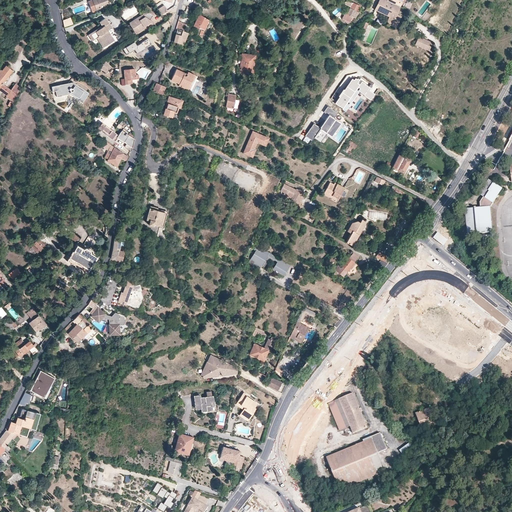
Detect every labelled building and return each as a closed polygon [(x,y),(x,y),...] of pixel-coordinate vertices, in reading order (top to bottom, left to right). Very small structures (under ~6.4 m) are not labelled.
[(92,12),(97,10),(106,6),(103,0),(93,0),(88,2),(90,7),(92,12)] [(400,17),(396,15),(400,7),(387,1),(385,0),(379,0),(375,9),(389,16),(385,24),(395,28),(400,17)] [(360,6),(352,2),(349,10),(347,9),(347,11),(348,12),(347,14),(345,13),(343,18),(349,21),(352,16),(355,17),(360,6)] [(168,11),(164,5),(157,9),(161,15),(168,11)] [(154,24),(152,22),(153,20),(154,18),(156,15),(148,10),(129,23),(136,34),(148,26),(149,27),(154,24)] [(209,20),(199,14),(196,20),(193,26),(204,30),(209,20)] [(100,37),(107,47),(116,41),(113,36),(116,34),(106,19),(100,23),(104,27),(101,29),(100,30),(99,29),(89,35),(93,41),(98,39),(100,37)] [(186,25),(177,23),(175,29),(177,30),(184,32),(186,25)] [(184,41),(187,33),(184,32),(177,30),(176,34),(173,42),(183,45),(184,41)] [(433,43),(418,36),(414,45),(429,52),(433,43)] [(104,49),(107,47),(100,37),(98,39),(104,49)] [(153,44),(149,37),(137,45),(134,42),(124,49),(127,53),(134,49),(138,54),(153,44)] [(253,74),(255,56),(242,54),(240,73),(253,74)] [(107,72),(111,65),(106,62),(102,69),(107,72)] [(10,108),(19,88),(14,85),(11,90),(6,87),(3,85),(2,83),(12,71),(3,64),(0,67),(0,89),(8,96),(7,96),(13,100),(10,104),(9,104),(8,106),(10,108)] [(130,79),(131,79),(138,78),(138,74),(135,74),(135,69),(124,69),(125,83),(128,83),(130,83),(130,79)] [(188,90),(195,75),(188,72),(187,74),(176,69),(174,74),(171,80),(180,84),(182,85),(181,86),(188,90)] [(2,83),(3,85),(13,72),(12,71),(2,83)] [(198,76),(195,75),(188,90),(190,91),(198,76)] [(354,80),(352,79),(345,90),(344,90),(339,97),(340,97),(336,104),(343,109),(343,110),(346,112),(360,92),(365,95),(364,96),(371,100),(379,88),(374,84),(373,86),(371,88),(362,82),(360,85),(358,83),(360,80),(358,79),(357,80),(356,78),(354,80)] [(360,80),(358,83),(360,85),(362,82),(371,88),(373,86),(371,84),(369,86),(360,79),(360,80)] [(159,84),(157,83),(153,90),(158,92),(158,91),(163,93),(166,87),(159,84)] [(87,93),(74,84),(73,86),(68,84),(58,86),(59,91),(56,91),(57,97),(61,96),(61,95),(70,93),(82,101),(87,93)] [(81,102),(82,101),(70,93),(61,95),(61,96),(69,94),(81,102)] [(229,95),(227,108),(234,109),(236,96),(229,95)] [(183,101),(168,96),(164,111),(163,115),(172,118),(174,113),(176,114),(178,108),(181,109),(183,101)] [(314,123),(305,136),(312,140),(314,137),(320,142),(327,133),(331,136),(340,124),(335,119),(339,114),(328,106),(323,113),(328,117),(320,128),(314,123)] [(134,142),(135,138),(122,130),(119,135),(117,134),(111,129),(102,122),(99,126),(98,126),(97,128),(100,131),(98,133),(113,144),(118,138),(121,140),(124,142),(122,144),(130,149),(131,151),(134,142)] [(268,139),(258,134),(258,135),(256,134),(257,134),(253,132),(243,154),(252,157),(255,150),(254,149),(257,143),(265,146),(268,139)] [(123,153),(114,147),(104,139),(99,145),(108,151),(104,156),(107,158),(113,162),(115,164),(120,158),(124,161),(127,156),(123,153)] [(349,156),(356,145),(350,141),(346,144),(345,147),(342,151),(349,156)] [(399,155),(392,168),(403,173),(409,160),(399,155)] [(467,235),(493,232),(490,208),(504,188),(489,179),(479,194),(483,197),(480,202),(480,207),(477,207),(477,206),(473,206),(473,207),(465,208),(467,235)] [(334,197),(340,200),(346,189),(339,185),(337,187),(335,186),(332,184),(326,195),(333,199),(334,197)] [(293,193),(282,187),(278,195),(289,200),(286,207),(287,207),(295,192),(294,192),(293,193)] [(382,201),(387,191),(379,187),(374,196),(382,201)] [(301,195),(297,193),(295,192),(287,207),(295,211),(298,206),(296,205),(298,201),(299,202),(300,200),(299,199),(301,195)] [(151,235),(156,238),(161,226),(164,212),(156,210),(150,208),(147,219),(150,220),(149,224),(153,225),(154,224),(155,224),(151,235)] [(305,216),(300,213),(297,219),(301,221),(305,216)] [(349,238),(345,246),(352,249),(366,228),(366,227),(365,226),(365,225),(366,225),(365,224),(364,224),(363,224),(363,225),(362,225),(361,224),(359,228),(357,227),(351,228),(346,236),(349,238)] [(448,240),(437,232),(433,238),(444,246),(448,240)] [(117,238),(115,238),(113,248),(111,258),(112,259),(116,259),(116,260),(122,261),(123,252),(118,251),(120,243),(121,235),(118,235),(117,238)] [(45,251),(38,244),(31,251),(38,258),(45,251)] [(259,268),(266,256),(259,251),(260,249),(261,247),(255,244),(253,248),(256,250),(249,263),(259,268)] [(70,258),(90,271),(93,265),(95,262),(96,263),(99,259),(98,259),(99,257),(93,253),(92,251),(88,248),(86,249),(85,249),(79,245),(75,251),(74,250),(70,256),(71,257),(70,258)] [(276,262),(277,260),(260,249),(259,251),(266,256),(276,262)] [(356,261),(350,256),(346,261),(352,265),(356,261)] [(372,260),(382,265),(385,261),(374,256),(374,257),(372,260)] [(88,273),(90,271),(70,258),(69,261),(77,266),(80,268),(88,273)] [(276,262),(271,269),(282,276),(288,267),(277,260),(276,262)] [(346,261),(344,260),(337,269),(335,268),(333,271),(334,271),(332,273),(341,280),(352,266),(352,265),(346,261)] [(40,276),(43,279),(48,274),(45,271),(40,276)] [(11,279),(15,284),(22,277),(18,273),(11,279)] [(22,293),(24,296),(41,280),(39,277),(22,293)] [(122,293),(118,303),(127,306),(128,304),(139,308),(141,302),(138,292),(141,291),(140,286),(136,286),(134,286),(133,287),(127,285),(124,294),(122,293)] [(88,305),(87,306),(89,308),(90,306),(93,309),(100,300),(95,297),(93,297),(88,305)] [(296,321),(300,323),(305,312),(307,309),(303,306),(296,321)] [(46,324),(37,313),(38,312),(34,308),(27,313),(33,320),(29,323),(36,332),(40,329),(44,326),(46,324)] [(125,322),(125,316),(115,312),(112,316),(107,315),(106,315),(98,308),(91,316),(99,323),(103,318),(110,319),(110,335),(120,335),(120,324),(124,324),(125,322)] [(93,326),(79,314),(78,316),(81,319),(87,325),(83,329),(87,333),(93,326)] [(81,319),(78,316),(73,320),(77,324),(78,323),(81,319)] [(16,323),(13,320),(12,318),(5,324),(6,325),(12,332),(16,328),(18,326),(16,323)] [(296,321),(289,337),(300,343),(300,342),(307,328),(308,328),(300,323),(296,321)] [(87,333),(83,329),(78,323),(77,324),(74,327),(68,333),(77,343),(87,333)] [(265,332),(263,331),(255,328),(252,336),(255,337),(257,333),(264,336),(265,332)] [(307,328),(300,342),(301,343),(309,329),(307,328)] [(306,339),(310,341),(315,332),(311,330),(306,339)] [(33,343),(28,338),(17,348),(15,346),(10,350),(17,357),(24,351),(28,348),(33,343)] [(271,350),(275,341),(272,340),(270,339),(268,338),(264,347),(256,344),(251,355),(266,361),(271,350)] [(40,351),(38,349),(33,343),(28,348),(35,356),(40,351)] [(229,369),(231,364),(210,355),(207,361),(210,363),(203,376),(203,377),(218,375),(218,371),(221,371),(222,374),(229,373),(229,369)] [(238,372),(238,370),(239,368),(231,364),(229,369),(229,373),(222,374),(221,371),(218,371),(218,375),(203,377),(203,379),(238,374),(238,372)] [(40,370),(30,390),(45,397),(55,377),(40,370)] [(271,378),(267,385),(277,390),(280,383),(271,378)] [(25,392),(19,404),(25,406),(26,403),(30,404),(31,394),(25,392)] [(250,413),(253,409),(256,404),(245,397),(246,396),(242,393),(236,403),(244,408),(243,410),(239,416),(247,421),(247,422),(248,421),(252,414),(250,413)] [(349,428),(352,435),(366,429),(352,394),(338,399),(349,428)] [(206,408),(213,407),(212,397),(210,398),(206,398),(199,399),(199,396),(194,397),(194,398),(195,409),(195,410),(200,409),(201,412),(206,412),(206,408)] [(349,428),(338,399),(329,403),(340,431),(349,428)] [(17,433),(17,434),(21,426),(34,431),(40,416),(23,409),(21,413),(19,418),(18,417),(16,423),(12,421),(8,430),(17,433)] [(422,428),(436,422),(434,416),(431,417),(428,409),(416,414),(422,428)] [(95,424),(97,416),(89,414),(87,422),(95,424)] [(312,431),(315,439),(333,433),(330,425),(312,431)] [(7,430),(0,438),(0,444),(5,449),(17,433),(8,430),(7,430)] [(187,454),(192,438),(179,434),(174,450),(187,454)] [(371,440),(364,443),(326,458),(340,490),(385,472),(377,454),(381,452),(386,450),(380,434),(371,437),(371,440)] [(410,444),(399,451),(405,459),(415,451),(410,444)] [(229,459),(231,451),(230,450),(230,449),(223,447),(220,456),(229,459)] [(239,456),(240,452),(233,450),(232,451),(231,451),(229,459),(237,461),(235,468),(240,469),(244,457),(239,456)] [(377,454),(385,472),(389,470),(381,452),(377,454)] [(229,459),(220,456),(219,459),(234,463),(233,467),(235,468),(237,461),(229,459)] [(177,475),(182,465),(181,465),(182,462),(170,457),(169,460),(171,461),(167,471),(174,474),(177,475)] [(161,503),(159,509),(164,511),(167,507),(173,510),(181,495),(173,490),(171,493),(163,488),(164,486),(159,483),(154,493),(164,499),(165,496),(169,499),(165,505),(161,503)] [(195,491),(192,497),(198,501),(202,493),(195,491)] [(198,501),(192,497),(183,511),(190,511),(193,508),(200,511),(203,511),(207,506),(198,501)]
